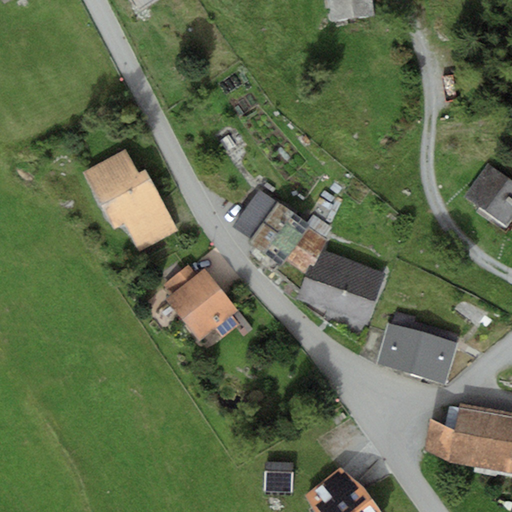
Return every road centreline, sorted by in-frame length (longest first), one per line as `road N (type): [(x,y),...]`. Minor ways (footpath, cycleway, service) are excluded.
road 1 (residential): [(364,411),(319,344),(214,229),(96,0)]
road 2 (track): [(511,270),(466,243),(442,216),(429,178),(427,80),(401,0)]
road 3 (residential): [(511,404),(417,390),(364,411)]
road 4 (residential): [(364,411),(434,511)]
